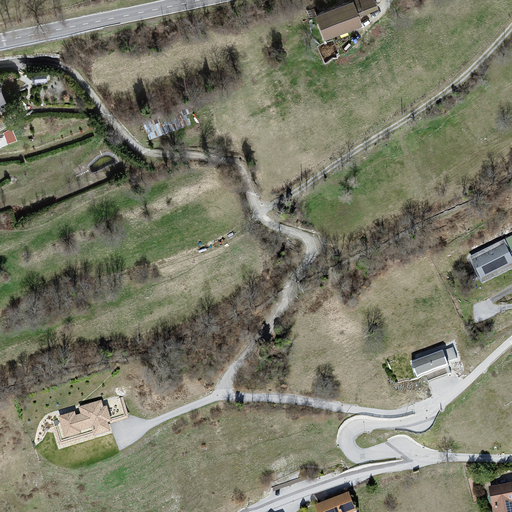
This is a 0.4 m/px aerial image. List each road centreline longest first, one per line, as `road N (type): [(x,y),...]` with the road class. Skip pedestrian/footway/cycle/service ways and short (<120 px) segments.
road 1 (track): [(426,417),(226,393),(227,377),(307,260),(307,240),(263,213),(247,184),(191,155),(142,147),(67,68),(0,63)]
road 2 (track): [(511,28),(465,79),(263,213)]
road 3 (residential): [(511,342),(419,426),(347,433),(353,459),(405,451),(420,458)]
road 4 (secondary): [(192,0),(0,40)]
road 5 (residential): [(420,458),(258,511)]
